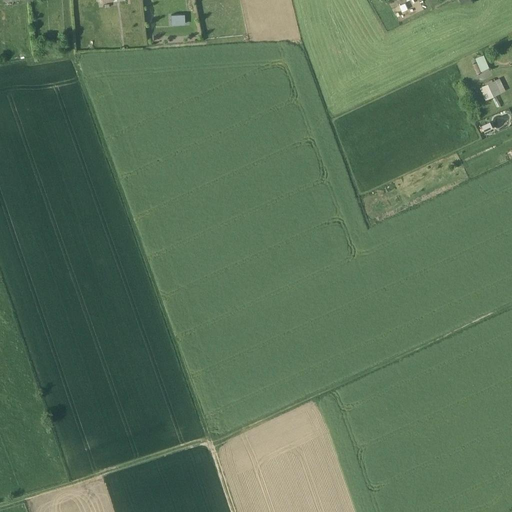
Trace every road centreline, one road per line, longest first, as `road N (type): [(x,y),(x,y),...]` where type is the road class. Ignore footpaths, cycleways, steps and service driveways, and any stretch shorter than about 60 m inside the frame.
road 1 (track): [(207,441),(71,54),(67,0)]
road 2 (track): [(207,441),(333,396),(511,313)]
road 3 (track): [(207,441),(0,505)]
